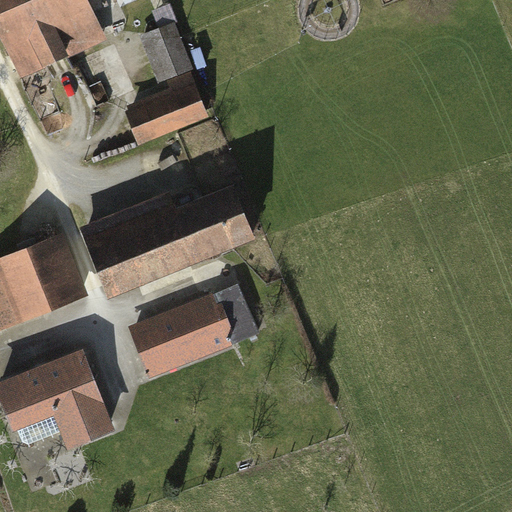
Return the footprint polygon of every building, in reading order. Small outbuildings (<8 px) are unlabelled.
[(0,0),(0,41),(18,81),(104,43),(87,5),(99,0),(0,0)] [(134,144),(204,118),(171,30),(140,42),(159,94),(121,108),(134,144)] [(171,196),(85,229),(111,296),(254,240),(233,188),(177,210),(171,196)] [(65,237),(0,261),(0,331),(88,298),(65,237)] [(236,283),(127,329),(150,382),(259,336),(236,283)] [(82,349),(0,381),(0,405),(11,434),(56,417),(70,451),(116,433),(82,349)]
